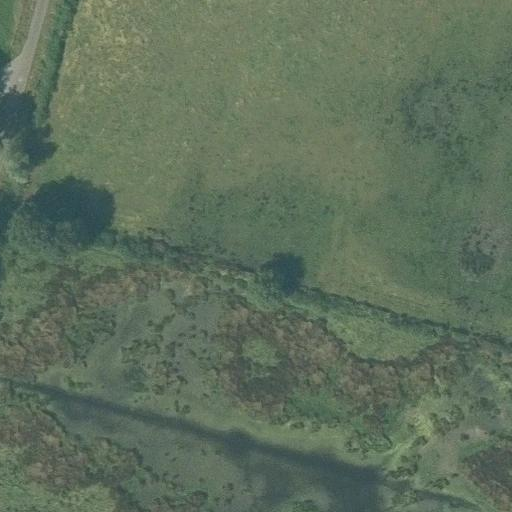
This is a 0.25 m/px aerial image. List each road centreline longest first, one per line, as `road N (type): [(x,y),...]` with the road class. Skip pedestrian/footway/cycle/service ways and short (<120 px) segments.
road 1 (track): [(0,198),(511,339)]
road 2 (unclassified): [(0,150),(41,0)]
